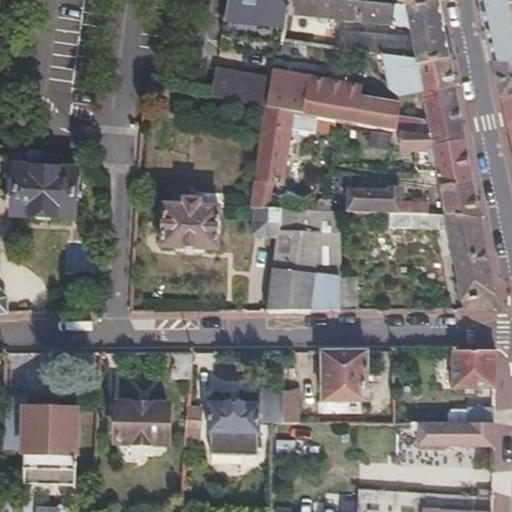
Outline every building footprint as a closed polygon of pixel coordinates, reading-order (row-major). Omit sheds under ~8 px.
[(286,15),(287,0),(227,0),(222,35),(282,40),(286,15)] [(448,58),(436,0),(418,0),(397,4),(359,0),(287,0),(286,15),(410,26),(412,37),(340,32),(338,47),(384,53),(417,57),(417,63),(448,58)] [(511,0),(481,0),(495,63),(511,62),(511,0)] [(463,138),(448,58),(417,63),(417,57),(384,53),(390,87),(423,91),(427,120),(410,118),(409,131),(430,135),(431,143),(463,138)] [(511,62),(495,63),(501,94),(511,94),(511,62)] [(216,69),(210,96),(266,106),(315,115),(334,118),(401,130),(409,131),(410,118),(427,120),(423,91),(390,87),(262,68),(261,76),(216,69)] [(511,94),(501,94),(503,103),(511,103),(511,94)] [(511,103),(503,103),(511,144),(511,103)] [(250,206),(253,206),(267,206),(271,183),(280,183),(289,128),(313,131),(315,115),(266,106),(250,206)] [(438,175),(470,173),(463,138),(431,143),(430,135),(409,131),(401,130),(402,149),(433,151),(438,175)] [(57,165),(57,151),(26,146),(26,164),(57,165)] [(77,166),(57,165),(26,164),(14,164),(11,213),(74,215),(77,166)] [(441,187),(471,181),(470,173),(438,175),(441,187)] [(445,214),(477,214),(471,181),(441,187),(445,214)] [(347,210),(390,212),(427,212),(426,200),(398,199),(398,187),(388,186),(388,190),(347,190),(347,210)] [(216,247),(218,204),(200,203),(200,197),(183,197),(182,202),(163,202),(162,244),(216,247)] [(252,233),(277,235),(279,207),(267,206),(253,206),(252,233)] [(340,310),(339,276),(336,209),(279,207),(277,235),(266,310),(340,310)] [(447,227),(464,309),(495,310),(477,214),(445,214),(427,212),(390,212),(390,225),(447,227)] [(340,310),(357,310),(355,276),(339,276),(340,310)] [(498,351),(457,352),(457,387),(498,387),(498,351)] [(369,352),(326,352),(327,400),(368,400),(369,352)] [(194,353),(175,353),(174,379),(192,379),(194,353)] [(303,393),(286,393),(285,424),(303,424),(303,393)] [(28,399),(7,398),(6,450),(27,449),(27,483),(77,483),(78,410),(28,409),(28,399)] [(171,404),(121,403),(120,443),(170,444),(171,404)] [(261,404),(214,405),(214,431),(261,432),(261,404)] [(191,406),(189,433),(202,433),(203,407),(191,406)] [(497,423),(497,407),(471,408),(471,413),(455,413),(454,423),(497,423)] [(497,423),(454,423),(421,423),(422,446),(496,446),(497,423)] [(285,424),(276,424),(276,458),(308,458),(308,424),(303,424),(285,424)] [(493,511),(495,497),(363,491),(362,511),(493,511)]
